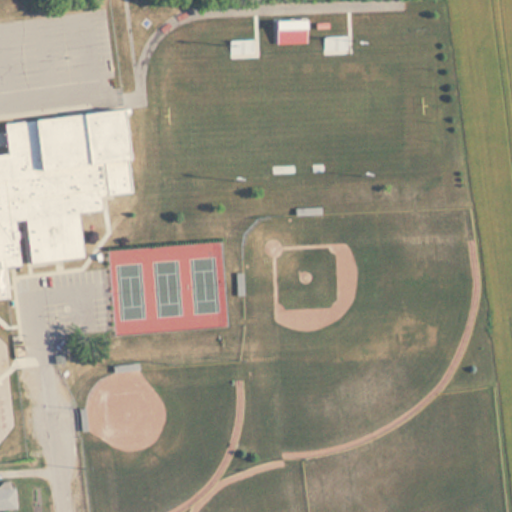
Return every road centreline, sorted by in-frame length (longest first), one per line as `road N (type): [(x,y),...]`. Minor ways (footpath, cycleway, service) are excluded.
road 1 (residential): [(142,92),(145,43),(175,17),(217,7),(397,1)]
road 2 (residential): [(63,511),(38,294),(94,288)]
road 3 (residential): [(0,109),(142,92)]
